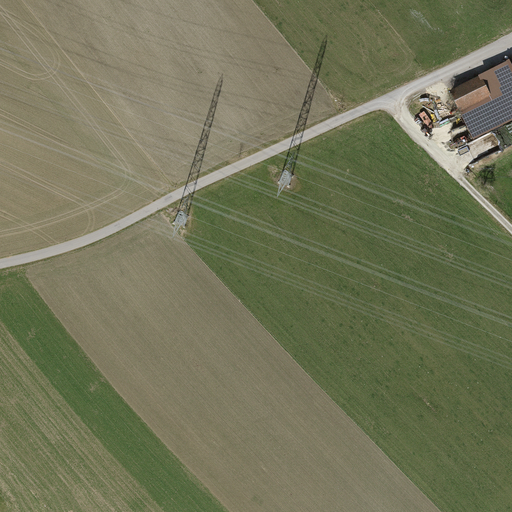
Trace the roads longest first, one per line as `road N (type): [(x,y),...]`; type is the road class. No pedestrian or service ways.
road 1 (unclassified): [(387,98),(101,233),(0,264)]
road 2 (track): [(387,98),(511,229)]
road 3 (residential): [(387,98),(511,39)]
